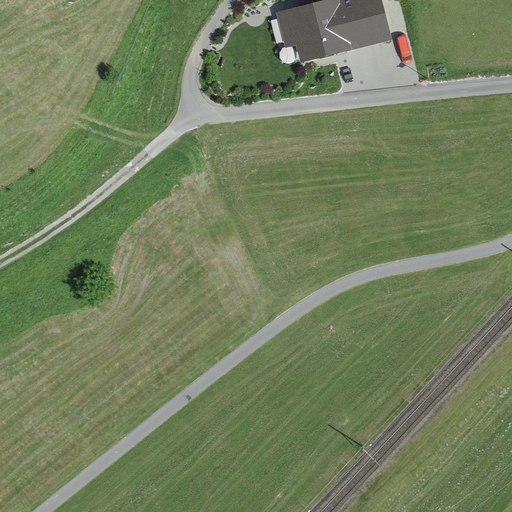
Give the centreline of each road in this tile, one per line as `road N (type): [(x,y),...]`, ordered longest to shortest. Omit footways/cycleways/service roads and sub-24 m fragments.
road 1 (track): [(511,85),(190,120),(98,200),(0,261)]
road 2 (unclassified): [(44,511),(217,370),(326,293),(511,241)]
road 3 (track): [(190,120),(196,74),(237,0)]
